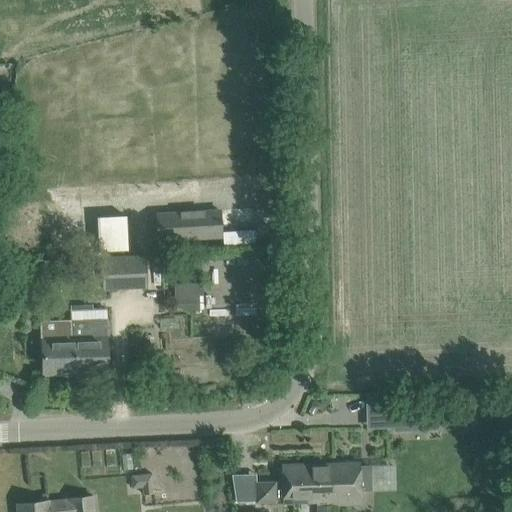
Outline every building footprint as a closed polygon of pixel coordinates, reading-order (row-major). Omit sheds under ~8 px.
[(159,240),(221,236),(220,211),(157,215),(159,240)] [(135,213),(128,214),(129,252),(137,251),(135,213)] [(68,239),(55,239),(56,253),(83,252),(81,225),(81,220),(67,221),(68,239)] [(224,244),(254,242),(253,230),(223,232),(224,244)] [(147,255),(103,257),(104,286),(148,283),(147,255)] [(258,273),(257,256),(202,258),(203,284),(217,283),(217,274),(258,273)] [(0,278),(13,290),(24,278),(7,262),(0,268),(0,278)] [(44,374),(107,372),(105,320),(42,322),(44,374)] [(153,346),(141,347),(142,358),(154,358),(153,346)] [(171,369),(159,370),(159,381),(171,381),(171,369)] [(282,482),(256,483),(257,501),(257,504),(276,503),(276,501),(282,501),(282,504),(317,503),(317,507),(361,505),(360,491),(372,491),(371,465),(360,465),(360,463),(282,465),(282,482)] [(152,473),(141,474),(142,487),(143,495),(154,493),(152,473)] [(18,504),(19,511),(94,511),(93,496),(18,504)]
